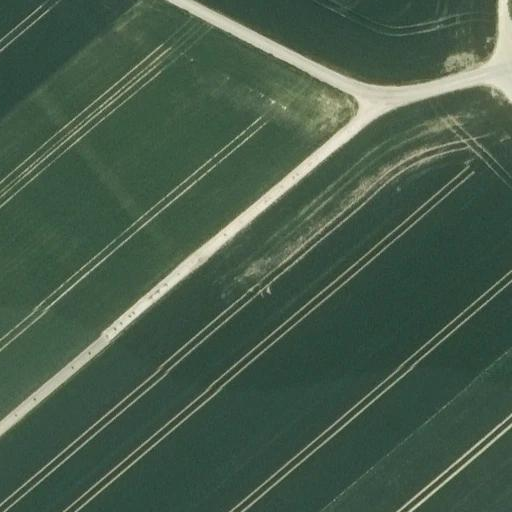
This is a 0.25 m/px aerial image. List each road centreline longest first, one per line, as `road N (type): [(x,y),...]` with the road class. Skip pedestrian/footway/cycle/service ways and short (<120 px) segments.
road 1 (track): [(0,431),(378,107)]
road 2 (track): [(378,107),(172,0)]
road 3 (track): [(378,107),(511,67)]
